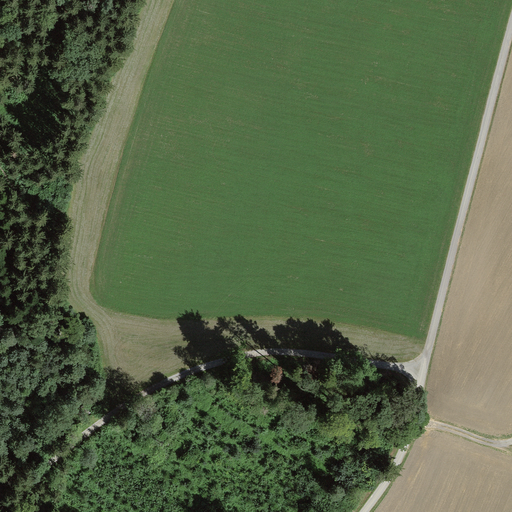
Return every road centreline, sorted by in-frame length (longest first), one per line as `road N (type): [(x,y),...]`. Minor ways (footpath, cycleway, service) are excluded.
road 1 (track): [(363,511),(412,422),(511,21)]
road 2 (track): [(4,511),(81,433),(180,374),(255,350),(423,365)]
